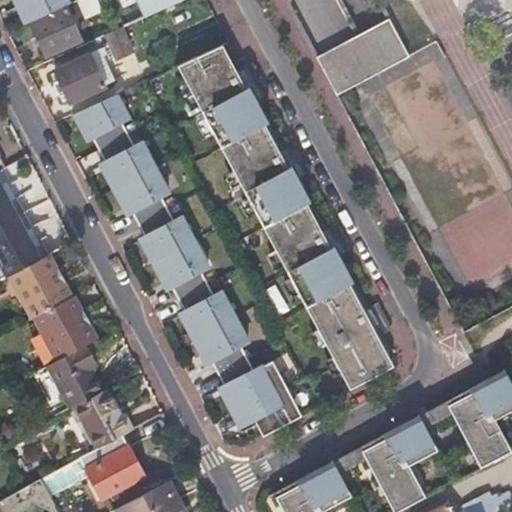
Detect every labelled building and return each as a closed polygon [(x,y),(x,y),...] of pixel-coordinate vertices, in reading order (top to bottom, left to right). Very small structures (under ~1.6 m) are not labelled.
[(12,0),(24,23),(30,20),(64,4),(61,0),(12,0)] [(87,6),(83,0),(73,0),(69,2),(64,4),(68,14),(87,6)] [(130,0),(139,19),(177,1),(176,0),(130,0)] [(64,4),(30,20),(47,56),(81,40),(68,14),(64,4)] [(113,30),(121,26),(113,9),(106,12),(113,30)] [(317,57),(337,95),(410,56),(390,19),(317,57)] [(111,31),(104,34),(116,58),(133,50),(121,26),(113,30),(111,31)] [(203,52),(176,64),(344,383),(381,363),(383,357),(369,329),(371,328),(221,43),(203,52)] [(69,102),(103,87),(102,84),(114,79),(103,55),(107,53),(103,46),(54,68),(69,102)] [(128,116),(116,92),(78,110),(235,409),(230,412),(237,426),(252,418),(261,436),(299,415),(270,360),(252,370),(238,344),(246,340),(220,291),(212,295),(199,269),(207,265),(181,216),(173,220),(160,195),(167,190),(141,141),(134,145),(120,120),(128,116)] [(1,186),(0,184),(0,263),(6,274),(39,256),(32,242),(39,238),(35,232),(42,228),(37,221),(31,225),(24,229),(16,214),(9,200),(15,196),(22,193),(18,185),(12,189),(8,182),(1,186)] [(23,211),(15,196),(9,200),(16,214),(23,211)] [(23,211),(16,214),(24,229),(31,225),(23,211)] [(54,266),(47,252),(39,256),(6,274),(0,277),(0,280),(18,315),(28,310),(31,316),(33,315),(36,321),(26,326),(45,363),(84,342),(94,337),(86,323),(92,320),(88,312),(93,309),(90,302),(79,308),(71,294),(69,295),(66,289),(62,282),(67,279),(59,263),(54,266)] [(94,362),(84,342),(45,363),(67,406),(73,403),(99,389),(86,366),(94,362)] [(272,508),(277,506),(273,497),(332,466),(336,474),(363,460),(359,452),(418,420),(422,428),(449,414),(445,406),(504,374),(503,373),(501,370),(266,495),(272,508)] [(475,453),(483,466),(509,452),(492,420),(511,409),(511,390),(504,374),(445,406),(449,414),(471,455),(475,453)] [(106,389),(104,386),(99,389),(73,403),(74,405),(97,448),(110,441),(122,435),(132,429),(124,413),(119,415),(106,389)] [(390,492),(400,510),(423,498),(406,466),(435,451),(422,428),(418,420),(359,452),(363,460),(383,497),(390,492)] [(143,477),(122,435),(110,441),(97,448),(79,458),(100,499),(143,477)] [(483,466),(475,453),(471,455),(478,468),(483,466)] [(319,511),(320,511),(349,497),(336,474),(332,466),(273,497),(277,506),(280,511),(319,511)] [(24,487),(17,491),(26,508),(30,500),(49,511),(52,505),(53,505),(49,497),(39,479),(24,487)] [(184,511),(167,480),(113,509),(115,511),(184,511)] [(0,499),(0,511),(18,511),(26,508),(17,491),(0,499)] [(507,509),(511,506),(511,499),(508,491),(500,496),(507,509)] [(395,511),(400,510),(390,492),(383,497),(390,511),(395,511)] [(501,511),(507,509),(500,496),(498,493),(490,497),(487,494),(462,504),(465,508),(461,511),(461,510),(457,511),(501,511)]
